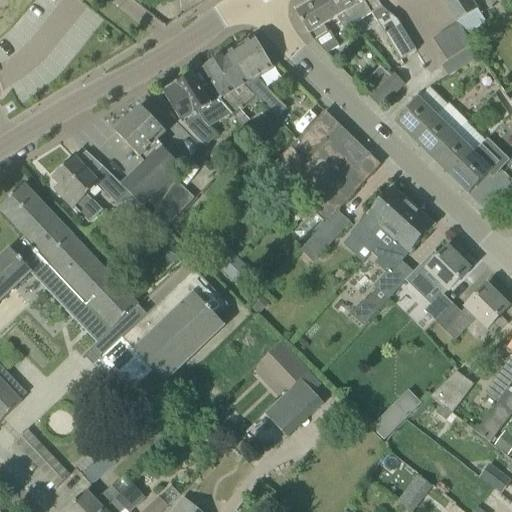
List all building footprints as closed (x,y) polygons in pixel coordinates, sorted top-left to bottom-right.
[(351,27),(334,0),(318,0),(296,14),(314,43),(326,56),(339,48),(329,32),(327,33),(324,27),(337,19),(344,31),(351,27)] [(376,0),(334,0),(351,27),(371,15),(400,62),(415,52),(396,20),(382,8),(376,0)] [(443,0),(460,24),(467,35),(485,23),(471,0),(443,0)] [(433,40),(446,63),(471,47),(465,36),(467,35),(460,24),(433,40)] [(272,68),(272,67),(254,39),(226,56),(234,71),(238,69),(247,82),(244,85),(256,97),(277,119),(287,109),(256,78),(272,68)] [(447,78),(478,59),(471,47),(446,63),(440,66),(447,78)] [(220,101),(234,115),(246,128),(254,121),(242,109),(256,97),(244,85),(247,82),(238,69),(234,71),(226,56),(204,69),(222,99),(220,101)] [(370,98),(381,109),(402,88),(391,77),(390,77),(381,68),(370,79),(373,84),(370,87),(375,92),(370,98)] [(210,127),(220,121),(231,116),(232,117),(234,115),(220,101),(210,106),(192,77),(164,94),(180,122),(206,148),(217,136),(210,127)] [(414,141),(436,118),(418,100),(395,123),(414,141)] [(166,134),(141,108),(115,133),(140,159),(143,156),(148,161),(121,187),(141,207),(181,168),(162,149),(163,148),(158,142),(166,134)] [(309,166),(332,142),(342,132),(325,115),(326,113),(291,148),(309,166)] [(455,136),(436,118),(414,141),(432,159),(455,136)] [(450,177),(473,154),(455,136),(432,159),(450,177)] [(469,195),(489,174),(493,178),(509,162),(487,140),(473,154),(450,177),(469,195)] [(276,163),(327,222),(328,223),(337,213),(338,214),(380,166),(369,155),(367,157),(353,143),(343,153),(332,142),(309,166),(291,148),(276,163)] [(100,184),(74,159),(71,161),(69,160),(63,166),(64,168),(53,179),(60,186),(55,191),(75,209),(90,224),(102,211),(88,196),(100,184)] [(128,196),(110,178),(100,187),(118,206),(128,196)] [(91,353),(99,361),(122,340),(115,333),(140,310),(137,307),(138,306),(24,186),(0,209),(0,210),(25,237),(0,260),(0,423),(22,403),(20,401),(27,395),(0,366),(0,303),(31,274),(98,344),(87,355),(88,356),(91,353)] [(164,209),(182,216),(191,192),(172,186),(164,209)] [(363,264),(372,254),(371,254),(412,208),(391,189),(390,191),(370,213),(367,216),(368,217),(351,236),(343,245),(363,264)] [(376,313),(387,300),(408,278),(395,267),(411,250),(412,251),(433,227),(412,208),(371,254),(372,254),(389,270),(373,288),(376,290),(364,303),(376,313)] [(350,224),(338,214),(337,213),(328,223),(327,222),(300,251),(313,264),(350,224)] [(249,272),(221,244),(208,257),(236,285),(249,272)] [(178,265),(184,253),(172,247),(166,259),(178,265)] [(470,270),(448,249),(439,258),(432,252),(411,275),(425,288),(434,287),(438,282),(448,292),(470,270)] [(186,266),(140,310),(115,333),(122,340),(99,361),(93,367),(124,400),(153,372),(165,384),(225,327),(216,317),(228,306),(194,271),(193,273),(186,266)] [(461,313),(452,305),(435,324),(454,342),(477,319),(487,330),(509,308),(487,287),(461,313)] [(452,305),(444,296),(440,294),(422,312),(435,324),(452,305)] [(511,343),(507,350),(511,353),(511,358),(485,394),(497,403),(498,403),(511,385),(511,343)] [(325,404),(302,380),(309,374),(281,344),(261,362),(289,392),(265,415),(288,439),(325,404)] [(431,397),(442,406),(453,414),(473,386),(456,373),(431,397)] [(511,385),(498,403),(497,403),(475,433),(489,444),(511,415),(511,385)] [(409,392),(372,429),(384,441),(421,405),(409,392)] [(447,422),(453,414),(442,406),(437,414),(447,422)] [(137,425),(83,477),(82,478),(92,487),(146,435),(137,425)] [(70,476),(27,430),(13,444),(56,489),(70,476)] [(489,465),(479,478),(501,495),(510,482),(501,475),(489,465)] [(410,511),(411,511),(432,487),(418,475),(397,500),(410,511)] [(66,511),(103,511),(129,488),(121,480),(113,488),(112,487),(95,503),(86,493),(66,511)] [(132,485),(129,488),(103,511),(124,511),(125,511),(128,511),(144,498),(132,485)] [(169,488),(143,511),(162,511),(178,498),(169,488)] [(200,511),(183,498),(171,511),(200,511)]
